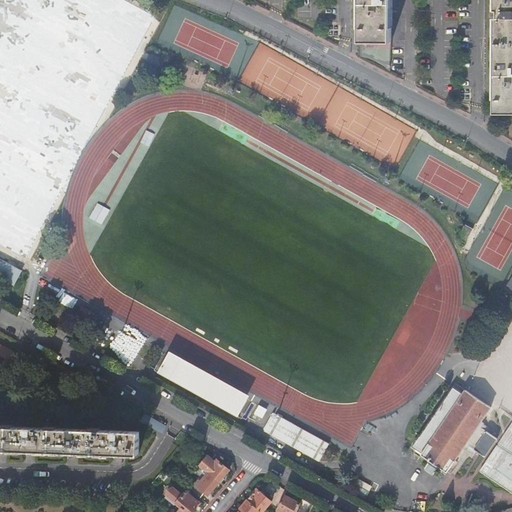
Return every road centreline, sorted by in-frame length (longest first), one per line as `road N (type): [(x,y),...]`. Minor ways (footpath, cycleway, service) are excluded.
road 1 (residential): [(511,157),(210,0)]
road 2 (residential): [(0,314),(260,458)]
